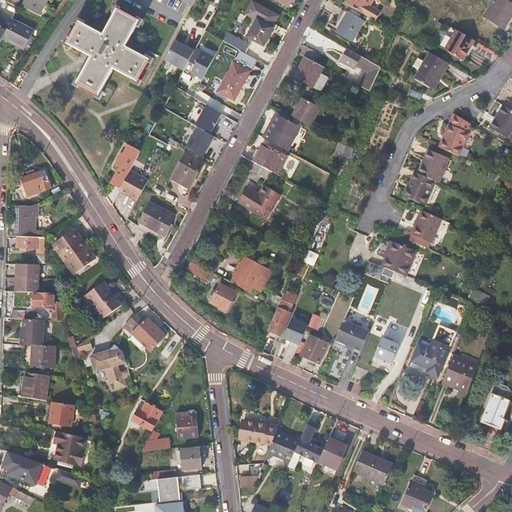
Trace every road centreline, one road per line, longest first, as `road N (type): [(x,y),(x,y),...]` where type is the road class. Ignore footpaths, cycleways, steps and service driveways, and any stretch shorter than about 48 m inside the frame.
road 1 (unclassified): [(505,473),(207,341)]
road 2 (unclassified): [(207,341),(154,292),(51,142),(3,98)]
road 3 (residential): [(167,268),(315,0)]
road 4 (residential): [(379,210),(379,192),(416,122),(480,90),(511,57)]
road 5 (residential): [(228,511),(207,341)]
